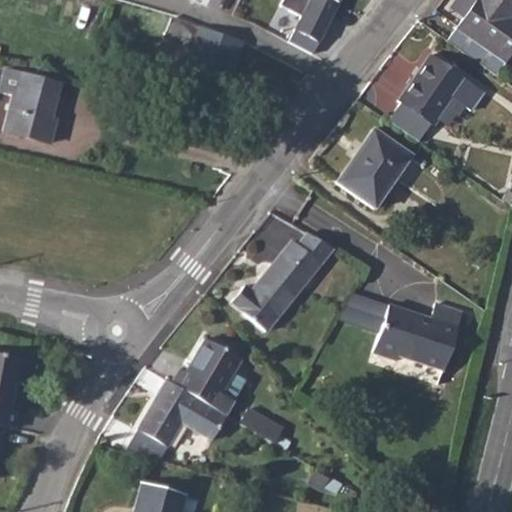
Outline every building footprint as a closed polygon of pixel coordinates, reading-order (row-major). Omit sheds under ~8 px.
[(278,0),(275,9),(315,30),(330,0),(278,0)] [(511,0),(475,0),(458,25),(507,60),(511,53),(511,0)] [(171,18),(163,41),(184,49),(186,44),(194,47),(177,90),(217,105),(241,44),(201,27),(171,18)] [(398,104),(386,122),(417,143),(429,125),(433,127),(451,100),(469,112),(482,94),(429,57),(397,103),(398,104)] [(6,68),(0,90),(13,94),(4,131),(49,142),(55,120),(51,119),(60,82),(6,68)] [(371,130),(335,183),(373,209),(411,156),(371,130)] [(332,250),(306,234),(296,246),(290,241),(247,295),(243,291),(231,306),(244,316),(244,318),(264,334),(332,250)] [(389,306),(373,356),(396,362),(397,359),(444,373),(463,312),(437,304),(432,318),(389,306)] [(172,367),(163,381),(169,385),(220,417),(229,403),(213,394),(234,362),(199,339),(178,371),(172,367)] [(0,426),(5,428),(14,429),(17,410),(7,407),(11,384),(22,385),(27,361),(0,355),(0,426)] [(129,428),(115,450),(152,460),(161,447),(176,424),(204,441),(220,417),(169,385),(163,381),(160,380),(129,428)] [(248,412),(239,429),(272,449),(282,433),(248,412)] [(177,511),(182,495),(137,483),(129,511),(177,511)]
